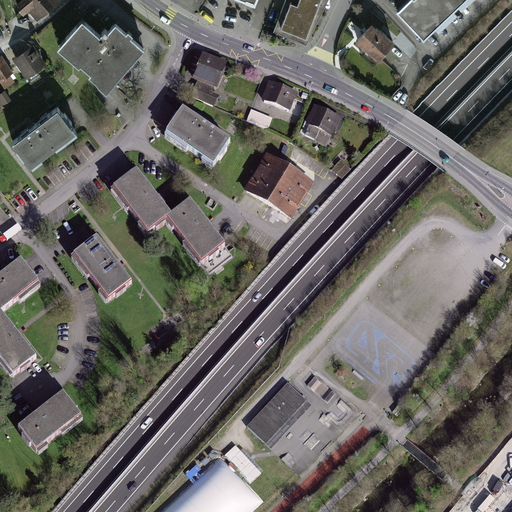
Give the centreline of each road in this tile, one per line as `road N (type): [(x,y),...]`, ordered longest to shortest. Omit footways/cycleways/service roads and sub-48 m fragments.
road 1 (motorway): [(511,33),(74,511)]
road 2 (motorway): [(106,511),(511,67)]
road 3 (residential): [(193,30),(133,133),(0,243)]
road 4 (tertiary): [(511,203),(396,120),(311,76)]
road 5 (track): [(397,438),(511,304)]
road 6 (tertiary): [(311,76),(193,30)]
